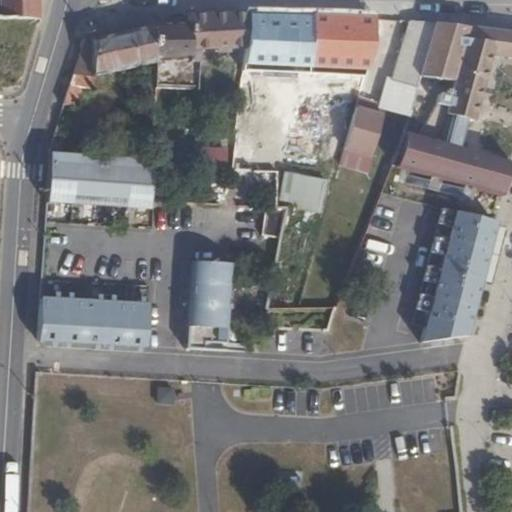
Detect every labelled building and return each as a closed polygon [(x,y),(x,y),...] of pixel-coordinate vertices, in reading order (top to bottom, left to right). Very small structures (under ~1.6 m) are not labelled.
[(245,48),(246,15),(246,14),(186,15),(186,23),(192,64),(199,64),(199,51),(214,51),(215,54),(227,54),(228,47),(245,48)] [(244,53),(257,54),(302,55),(310,55),(312,16),(246,15),(245,48),(244,53)] [(353,51),(354,18),(312,16),(310,55),(302,55),(301,87),(308,88),(339,91),(341,50),(353,51)] [(153,101),(152,119),(175,121),(176,103),(197,104),(197,93),(191,92),(192,64),(186,23),(155,25),(153,85),(153,101)] [(425,48),(431,24),(406,23),(401,41),(425,48)] [(460,185),(487,192),(499,195),(507,164),(508,161),(464,150),(488,56),(511,59),(511,34),(505,33),(486,31),(431,24),(425,48),(417,76),(452,82),(448,100),(439,97),(437,105),(446,107),(443,117),(438,143),(403,134),(394,168),(460,185)] [(85,38),(72,76),(81,76),(91,75),(148,65),(146,86),(153,85),(155,25),(85,38)] [(390,82),(413,89),(425,48),(401,41),(390,82)] [(232,172),(245,173),(257,54),(244,53),(236,134),(233,159),(232,172)] [(81,76),(78,90),(90,91),(91,75),(81,76)] [(72,76),(63,104),(74,106),(78,90),(81,76),(72,76)] [(126,106),(153,101),(153,85),(146,86),(125,89),(126,106)] [(277,87),(274,149),(297,149),(304,149),(306,115),(308,88),(301,87),(277,87)] [(351,118),(342,150),(368,158),(381,117),(354,109),(351,118)] [(297,149),(297,153),(326,155),(329,115),(306,115),(304,149),(297,149)] [(225,159),(233,159),(236,134),(228,134),(225,159)] [(274,149),(273,159),(296,160),(297,153),(297,149),(274,149)] [(46,196),(148,201),(150,201),(151,162),(49,154),(46,196)] [(225,159),(194,157),(193,170),(232,172),(233,159),(225,159)] [(484,202),(487,192),(460,185),(458,196),(484,202)] [(260,236),(278,238),(283,210),(264,209),(260,236)] [(456,211),(423,341),(463,336),(492,223),(456,211)] [(188,262),(183,349),(224,351),(229,264),(188,262)] [(37,327),(36,341),(145,347),(147,306),(39,299),(37,327)]
